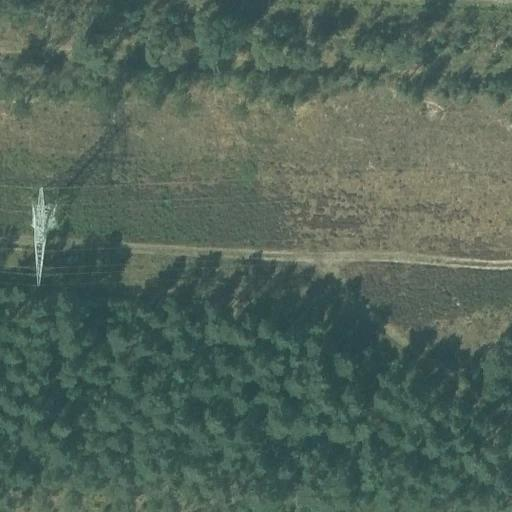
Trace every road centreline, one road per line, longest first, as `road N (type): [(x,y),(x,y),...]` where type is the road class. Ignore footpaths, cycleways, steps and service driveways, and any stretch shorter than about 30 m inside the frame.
road 1 (track): [(511,421),(384,325),(316,259),(0,239)]
road 2 (track): [(511,68),(0,48)]
road 3 (track): [(316,259),(511,252)]
